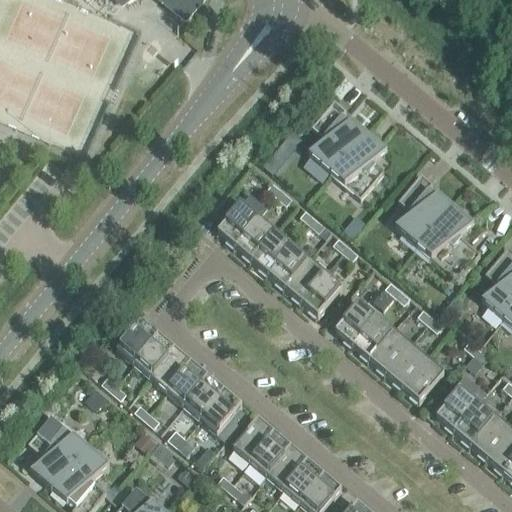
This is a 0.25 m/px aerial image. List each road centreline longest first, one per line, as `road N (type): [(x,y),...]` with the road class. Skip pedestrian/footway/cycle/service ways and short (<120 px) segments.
road 1 (residential): [(507,511),(214,271),(197,274),(171,307),(179,339),(381,511)]
road 2 (tertiary): [(0,356),(240,62)]
road 3 (residential): [(511,177),(339,36),(294,12)]
